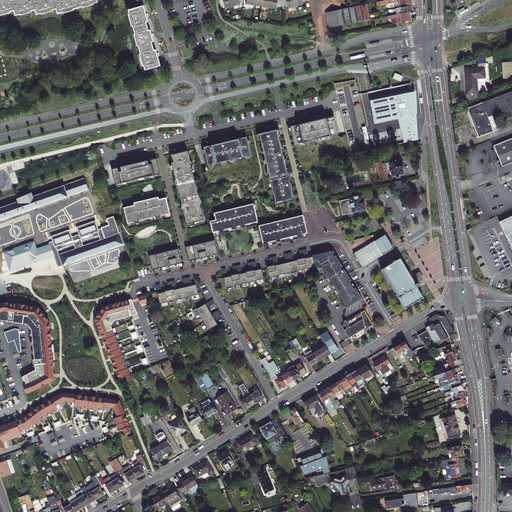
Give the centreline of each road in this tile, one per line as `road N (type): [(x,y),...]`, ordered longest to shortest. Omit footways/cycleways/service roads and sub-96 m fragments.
road 1 (primary): [(469,290),(437,51)]
road 2 (tertiary): [(422,30),(191,80)]
road 3 (tertiary): [(197,105),(422,55)]
road 4 (tertiary): [(276,403),(455,299)]
road 5 (primary): [(422,55),(445,234)]
road 6 (residential): [(360,273),(333,239),(202,270)]
road 7 (tertiary): [(0,148),(172,110)]
road 8 (tertiary): [(167,87),(0,128)]
road 9 (tertiary): [(134,490),(276,403)]
road 10 (residential): [(202,270),(276,403)]
road 11 (residential): [(193,135),(338,100)]
road 12 (primary): [(455,299),(484,435)]
road 13 (primary): [(484,435),(471,302)]
